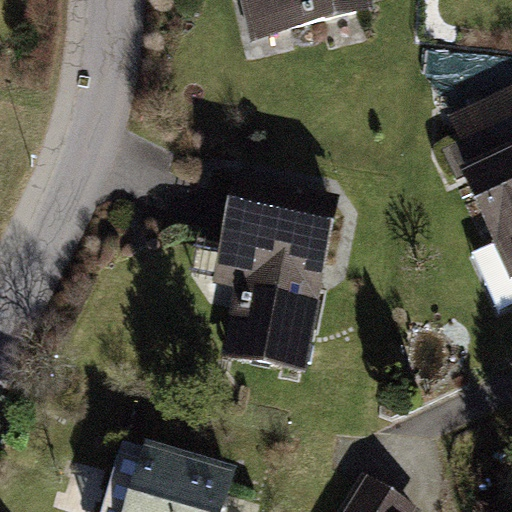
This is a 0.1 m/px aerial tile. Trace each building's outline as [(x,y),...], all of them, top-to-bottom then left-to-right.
[(368,0),(239,0),(252,48),(373,21),(368,0)] [(471,173),(459,178),(509,290),(511,288),(511,91),(449,121),(471,173)] [(340,204),(236,184),(215,288),(237,293),(222,364),(305,380),(340,204)] [(227,511),(237,480),(144,452),(125,511),(227,511)] [(416,511),(362,478),(342,511),(416,511)]
